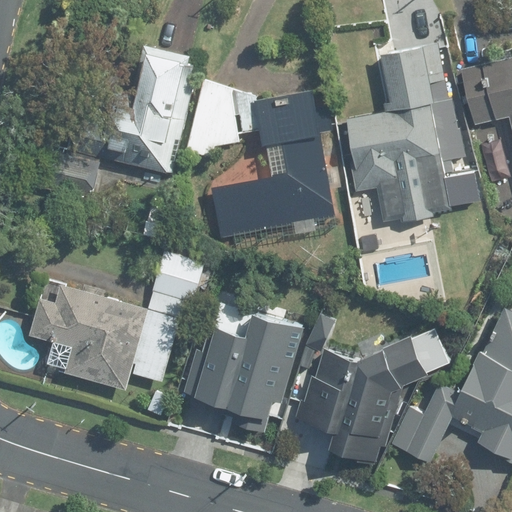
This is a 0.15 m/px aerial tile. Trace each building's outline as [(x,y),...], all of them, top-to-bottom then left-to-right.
[(105,147),(172,166),(202,58),(74,23),(33,172),(93,189),(105,147)] [(389,108),(350,115),(359,158),(353,159),(359,187),(380,183),(387,219),(404,216),(405,219),(437,213),(436,210),(457,206),(448,158),(470,153),(465,124),(462,125),(456,93),(453,93),(443,39),(378,51),(389,108)] [(511,113),(511,55),(466,65),(478,121),(511,113)] [(317,87),(261,97),(258,93),(238,85),(208,76),(188,148),(215,156),(218,143),(264,134),(265,143),(286,139),(292,170),(216,184),(226,236),(339,215),(323,132),(326,132),(326,129),(338,126),(333,101),(321,103),(317,87)] [(151,305),(65,281),(60,299),(44,295),(34,332),(76,344),(69,369),(130,386),(134,370),(166,379),(184,315),(193,317),(209,260),(168,248),(151,305)] [(209,375),(206,381),(234,394),(238,387),(240,387),(245,377),(288,397),(305,362),(284,352),(291,337),(309,346),(326,310),(284,290),(273,313),(246,300),(234,326),(231,325),(207,374),(209,375)] [(456,412),(460,413),(459,414),(487,427),(482,439),(505,448),(503,454),(511,457),(511,305),(509,304),(489,349),(485,347),(465,390),(442,380),(429,411),(413,404),(396,442),(435,460),(456,412)] [(389,444),(406,383),(433,373),(431,370),(453,361),(439,325),(364,355),(328,345),(320,373),(316,372),(308,399),(304,397),(299,413),(341,425),(336,444),(381,456),(385,443),(389,444)] [(174,392),(157,386),(148,409),(166,415),(174,392)] [(255,440),(271,406),(247,395),(231,430),(255,440)]
